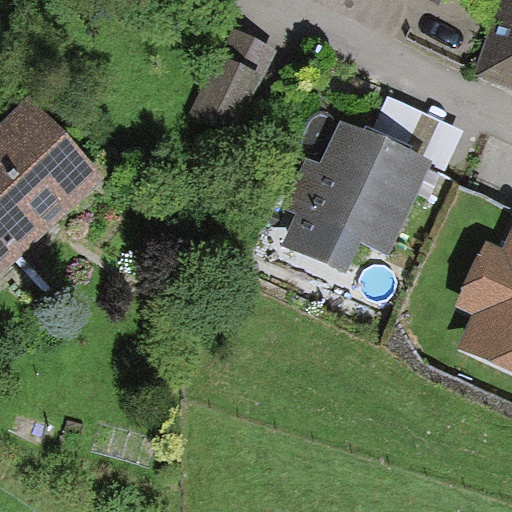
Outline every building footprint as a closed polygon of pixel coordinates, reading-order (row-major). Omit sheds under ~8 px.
[(511,88),(511,0),(500,0),(474,75),(511,88)] [(278,49),(230,27),(188,119),(235,141),(278,49)] [(0,275),(107,176),(31,95),(0,123),(0,275)] [(388,96),(371,134),(430,161),(428,166),(445,173),(465,131),(388,96)] [(371,134),(340,120),(320,165),(306,159),(284,208),(296,214),(283,245),(348,273),(361,242),(389,254),(428,166),(430,161),(371,134)] [(511,229),(503,249),(487,242),(458,307),(475,314),(458,350),(511,374),(511,229)]
